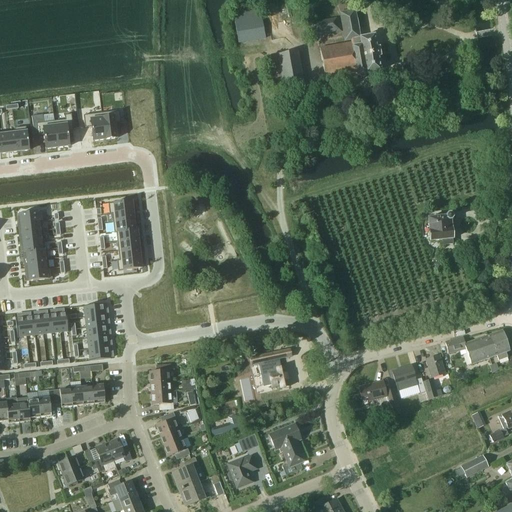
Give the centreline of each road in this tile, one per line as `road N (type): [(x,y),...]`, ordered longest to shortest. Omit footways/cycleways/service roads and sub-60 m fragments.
road 1 (track): [(318,330),(279,204),(287,137),(308,94)]
road 2 (residential): [(343,370),(318,330),(288,320),(125,336)]
road 3 (unknown): [(0,111),(127,99),(135,105),(133,151)]
road 4 (residential): [(343,370),(380,348),(511,318)]
road 5 (residential): [(139,158),(153,272),(142,282),(119,283)]
road 6 (residential): [(139,158),(133,151),(0,169)]
road 7 (residential): [(132,418),(43,452),(0,456)]
